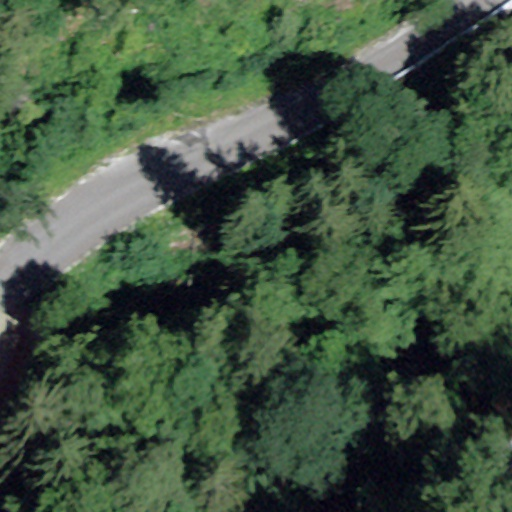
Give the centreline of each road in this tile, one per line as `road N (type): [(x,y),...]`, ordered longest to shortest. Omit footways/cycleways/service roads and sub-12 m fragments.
road 1 (unclassified): [(472,0),(319,101),(145,182),(0,285)]
road 2 (track): [(303,511),(414,442),(511,416)]
